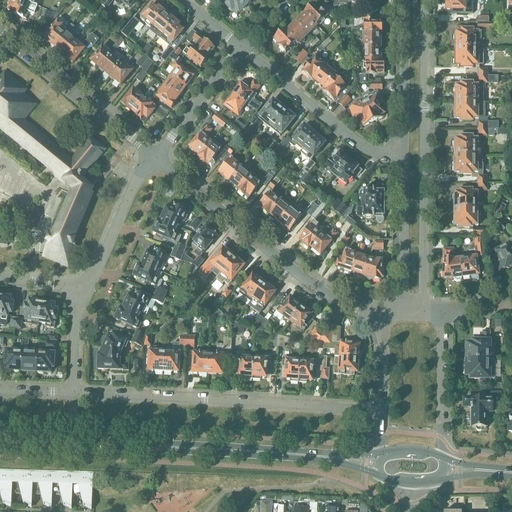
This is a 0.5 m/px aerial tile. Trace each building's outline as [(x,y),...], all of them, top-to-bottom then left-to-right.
[(38,7),(30,4),(20,0),(8,0),(8,2),(9,3),(8,6),(9,7),(8,7),(9,10),(15,12),(14,14),(24,18),(26,12),(35,16),(38,7)] [(112,1),(110,0),(105,0),(101,5),(106,9),(112,1)] [(113,0),(119,4),(121,2),(129,8),(135,1),(134,0),(113,0)] [(246,6),(247,5),(242,0),(220,0),(224,3),(232,11),(233,11),(237,15),(242,10),(244,10),(246,8),(246,6)] [(364,8),(366,14),(372,13),(371,12),(367,0),(332,0),(334,7),(340,5),(341,7),(361,1),(363,8),(364,8)] [(373,13),(374,12),(372,8),(371,8),(370,6),(375,4),(376,7),(381,6),(379,0),(367,0),(371,12),(372,13),(373,13)] [(467,14),(467,10),(467,3),(466,3),(466,0),(445,0),(445,2),(446,4),(446,6),(447,6),(447,9),(448,10),(452,10),(452,14),(467,14)] [(304,13),(316,25),(318,24),(320,26),(325,21),(323,19),(327,16),(319,8),(318,9),(314,4),(304,13)] [(106,9),(101,5),(94,14),(99,18),(106,9)] [(146,22),(152,27),(164,12),(158,7),(157,8),(152,5),(140,19),(145,23),(146,22)] [(55,14),(54,14),(48,12),(47,11),(43,19),(48,21),(49,22),(55,14)] [(152,27),(162,36),(174,21),(169,16),(170,15),(165,11),(164,13),(164,12),(152,27)] [(316,25),(304,13),(303,14),(304,15),(295,24),(308,36),(318,27),(316,25)] [(128,38),(140,23),(134,18),(121,33),(128,38)] [(352,34),(362,34),(382,34),(382,20),(375,20),(364,20),(364,26),(361,26),(356,27),(356,30),(352,30),(352,34)] [(52,46),(54,47),(68,30),(57,21),(51,27),(52,28),(51,29),(52,29),(44,38),(44,40),(49,43),(49,44),(51,46),(52,46)] [(172,44),(180,35),(184,31),(178,26),(179,25),(174,21),(162,36),(160,38),(170,46),(160,58),(165,63),(169,59),(173,53),(178,48),(172,44)] [(308,36),(295,24),(287,31),(285,29),(283,30),(295,43),(298,46),(308,36)] [(62,54),(63,55),(76,40),(71,37),(74,32),(73,31),(75,28),(72,25),(68,30),(54,47),(58,51),(59,52),(61,54),(62,54)] [(195,48),(206,57),(214,48),(203,39),(202,39),(197,34),(192,30),(185,40),(190,44),(193,40),(198,43),(195,48)] [(295,43),(283,30),(274,39),(279,45),(278,45),(286,53),(295,43)] [(455,40),(455,49),(477,49),(477,42),(483,42),(483,33),(473,33),(473,31),(460,31),(460,32),(462,32),(462,33),(457,33),(457,40),(455,40)] [(382,34),(362,34),(362,47),(381,47),(381,36),(382,36),(382,34)] [(76,40),(63,55),(64,56),(65,57),(67,59),(68,60),(69,60),(68,61),(72,64),(88,45),(92,48),(99,40),(95,37),(91,41),(88,38),(82,46),(76,40)] [(124,41),(120,38),(112,49),(115,52),(124,41)] [(328,38),(321,45),(317,49),(320,52),(324,48),(331,41),(328,38)] [(125,41),(124,41),(115,52),(119,55),(125,46),(125,41)] [(362,61),(366,62),(381,62),(381,59),(381,47),(362,47),(362,61)] [(101,70),(112,56),(102,48),(90,61),(92,63),(92,64),(94,66),(96,66),(101,70)] [(181,51),(178,48),(173,53),(177,56),(181,51)] [(206,57),(195,48),(192,51),(190,50),(189,51),(187,49),(183,53),(187,57),(201,68),(202,66),(204,65),(206,63),(206,61),(208,59),(206,57)] [(477,49),(455,49),(455,59),(457,59),(457,66),(462,66),(462,68),(459,68),(459,69),(472,69),(472,66),(477,66),(477,49)] [(125,60),(115,52),(112,56),(101,70),(105,74),(106,75),(108,77),(109,77),(110,77),(110,78),(125,60)] [(300,64),(306,57),(308,55),(303,52),(296,61),(300,64)] [(176,71),(171,77),(171,78),(172,77),(186,88),(187,86),(188,86),(189,84),(190,83),(193,78),(193,76),(183,69),(184,68),(179,65),(182,61),(177,56),(173,53),(169,59),(175,64),(172,69),(176,71)] [(110,77),(116,82),(116,83),(118,85),(119,85),(120,86),(131,72),(134,68),(129,64),(131,62),(130,62),(132,59),(128,55),(125,59),(126,59),(125,60),(110,78),(110,77)] [(144,55),(136,64),(141,68),(146,62),(149,58),(144,55)] [(310,60),(306,57),(300,64),(304,68),(310,60)] [(302,72),(313,81),(325,66),(314,57),(311,61),(310,60),(304,68),(303,69),(304,70),(302,72)] [(155,64),(149,58),(146,62),(152,68),(155,64)] [(384,59),(381,59),(381,62),(366,62),(366,75),(377,75),(377,74),(384,74),(384,59)] [(322,91),(336,75),(325,66),(313,81),(314,82),(314,81),(324,89),(322,91)] [(147,75),(142,71),(135,79),(141,83),(147,75)] [(342,102),(346,97),(350,93),(353,89),(347,84),(346,86),(335,77),(336,75),(322,91),(333,101),(336,98),(342,102)] [(91,194),(92,190),(87,186),(81,181),(82,179),(81,178),(104,150),(90,139),(71,163),(68,160),(69,159),(23,121),(22,122),(19,119),(31,105),(21,96),(24,92),(5,76),(0,81),(0,127),(56,174),(57,172),(60,175),(59,177),(73,189),(52,239),(49,238),(47,241),(50,243),(46,251),(45,255),(67,265),(75,246),(75,245),(74,246),(72,246),(75,240),(73,239),(92,195),(91,194)] [(455,94),(455,103),(479,103),(479,95),(483,95),(483,84),(488,84),(498,84),(498,76),(478,76),(478,82),(479,82),(479,87),(472,87),(472,84),(459,84),(459,85),(461,85),(461,87),(457,87),(457,94),(455,94)] [(171,77),(164,87),(178,98),(179,97),(180,96),(182,94),(182,92),(186,88),(172,77),(171,78),(171,77)] [(241,84),(232,95),(246,105),(259,87),(254,83),(251,86),(248,84),(246,87),(241,84)] [(178,98),(164,87),(156,98),(171,109),(175,104),(174,104),(174,103),(176,102),(177,100),(178,99),(178,98)] [(131,111),(132,111),(142,99),(144,96),(138,91),(136,93),(132,90),(121,104),(125,108),(126,107),(127,108),(127,109),(130,111),(131,111)] [(364,100),(363,101),(373,122),(376,120),(377,121),(378,121),(378,120),(383,118),(382,116),(384,115),(380,106),(383,105),(380,96),(379,97),(377,92),(369,96),(368,93),(362,96),(364,100)] [(246,105),(232,95),(225,106),(238,116),(246,105)] [(142,99),(132,111),(132,112),(133,114),(135,115),(137,116),(136,117),(144,123),(154,111),(164,119),(167,115),(144,96),(142,99)] [(346,97),(342,102),(339,105),(344,109),(351,101),(346,97)] [(262,115),(272,123),(285,108),(279,103),(277,104),(273,101),(262,115)] [(363,124),(364,126),(369,124),(369,125),(370,124),(369,123),(373,122),(363,101),(358,103),(359,106),(350,110),(354,118),(356,117),(360,125),(363,124)] [(479,120),(479,122),(484,122),(484,111),(479,111),(479,103),(455,103),(455,112),(457,112),(457,119),(461,119),(461,121),(459,121),(459,122),(472,122),(472,120),(479,120)] [(285,108),(272,123),(269,127),(280,137),(295,119),(290,115),(292,114),(285,108)] [(216,114),(212,119),(223,128),(227,123),(216,114)] [(238,129),(238,130),(241,132),(245,127),(236,121),(233,125),(238,129)] [(198,158),(211,143),(204,137),(211,129),(207,126),(189,148),(198,155),(197,155),(199,157),(198,158)] [(296,146),(302,150),(315,135),(314,134),(314,132),(312,130),(310,130),(304,126),(291,142),(289,144),(294,148),(296,146)] [(311,161),(326,143),(320,139),(320,137),(318,135),(316,135),(315,135),(302,150),(300,153),(307,158),(305,160),(309,163),(311,161)] [(287,137),(279,147),(275,151),(279,155),(289,143),(291,140),(287,137)] [(454,156),(479,156),(479,140),(472,140),(472,137),(459,137),(459,138),(461,138),(461,140),(456,140),(456,147),(454,147),(454,156)] [(211,143),(198,158),(204,163),(205,162),(209,165),(215,157),(220,151),(211,143)] [(270,156),(274,151),(275,151),(279,147),(275,143),(266,153),(270,156)] [(232,148),(228,153),(221,161),(225,165),(231,158),(232,157),(231,156),(235,151),(232,148)] [(325,168),(336,176),(349,161),(336,150),(332,155),(334,157),(325,168)] [(479,165),(479,156),(454,156),(454,165),(456,165),(456,172),(461,172),(461,174),(459,174),(459,175),(472,175),(472,172),(478,172),(478,177),(477,177),(477,183),(487,183),(487,176),(482,175),(482,165),(479,165)] [(231,158),(225,165),(219,173),(229,182),(248,159),(247,158),(240,166),(231,158)] [(233,187),(238,191),(250,177),(251,175),(245,170),(251,161),(248,159),(229,182),(234,186),(233,187)] [(311,161),(309,163),(303,171),(307,175),(316,165),(311,161)] [(349,161),(336,176),(346,185),(355,174),(357,176),(362,171),(349,161)] [(261,183),(265,187),(276,173),(272,170),(261,183)] [(303,171),(296,179),(301,183),(307,175),(303,171)] [(308,175),(301,183),(307,188),(314,180),(308,175)] [(250,177),(238,191),(248,199),(260,185),(250,177)] [(272,182),(268,187),(272,190),(277,185),(272,182)] [(363,199),(363,205),(383,205),(383,188),(383,187),(383,186),(382,185),(381,185),(380,185),(379,185),(378,186),(377,187),(377,188),(377,190),(375,190),(362,190),(361,190),(361,191),(360,192),(360,193),(360,194),(359,195),(360,196),(360,197),(360,198),(361,199),(363,199)] [(454,210),(478,210),(478,194),(471,194),(472,191),(458,191),(461,191),(461,194),(456,193),(456,200),(454,200),(454,210)] [(268,216),(281,201),(280,200),(279,201),(270,193),(258,208),(268,216)] [(281,201),(268,216),(273,220),(274,219),(279,223),(291,209),(291,208),(294,204),(285,196),(281,201)] [(336,212),(343,204),(337,198),(329,207),(336,212)] [(323,201),(317,207),(305,222),(311,226),(314,222),(328,205),(327,205),(323,201)] [(305,222),(317,207),(313,203),(305,212),(304,213),(300,217),(305,222)] [(341,218),(347,212),(349,209),(343,204),(336,212),(337,213),(336,214),(341,218)] [(179,221),(183,223),(188,212),(174,206),(174,207),(168,205),(167,208),(166,208),(166,209),(166,210),(162,220),(177,226),(179,221)] [(383,205),(363,205),(363,207),(360,207),(357,210),(357,214),(361,218),(362,218),(374,218),(374,217),(376,217),(377,219),(377,220),(377,221),(377,222),(378,222),(378,223),(379,223),(380,223),(381,223),(382,222),(383,221),(383,220),(383,219),(383,217),(383,205)] [(503,210),(498,207),(497,207),(494,212),(499,216),(503,210)] [(289,231),(300,217),(304,213),(299,209),(296,213),(291,209),(279,223),(289,231)] [(478,210),(454,210),(454,219),(456,219),(456,225),(461,226),(461,228),(458,228),(471,228),(472,226),(478,226),(478,210)] [(352,226),(354,228),(359,222),(347,212),(341,218),(352,227),(352,226)] [(341,218),(336,214),(334,217),(339,221),(344,226),(340,231),(341,231),(338,235),(344,239),(346,235),(352,227),(341,218)] [(184,255),(184,254),(187,248),(177,244),(180,237),(173,235),(177,226),(162,220),(159,219),(157,222),(156,223),(157,223),(153,233),(167,239),(167,240),(169,240),(168,242),(176,245),(174,250),(184,255)] [(186,225),(183,230),(193,234),(202,223),(196,219),(190,227),(186,225)] [(501,221),(495,226),(503,235),(508,229),(501,221)] [(302,244),(308,249),(321,234),(315,229),(318,226),(314,222),(311,226),(299,240),(303,243),(302,244)] [(194,253),(198,256),(200,257),(217,236),(214,234),(214,233),(213,232),(213,233),(206,227),(193,243),(199,247),(194,253)] [(321,234),(308,249),(309,248),(312,250),(317,254),(321,249),(325,252),(338,235),(332,230),(326,238),(321,234)] [(346,235),(344,239),(340,244),(344,247),(350,237),(346,235)] [(459,260),(462,278),(471,277),(471,281),(478,280),(478,276),(479,276),(476,259),(485,258),(483,247),(483,236),(473,236),(473,237),(474,237),(473,248),(475,257),(459,259),(459,260)] [(363,238),(359,251),(363,252),(365,246),(367,240),(363,238)] [(372,250),(383,250),(383,242),(374,242),(372,250)] [(496,263),(501,271),(505,269),(506,269),(509,270),(511,269),(511,266),(511,265),(511,264),(511,243),(511,242),(502,247),(503,248),(496,252),(501,260),(496,263)] [(145,259),(143,264),(159,271),(161,264),(165,266),(169,256),(155,250),(155,251),(149,249),(147,253),(146,254),(144,258),(145,259)] [(217,269),(220,272),(233,257),(223,249),(208,266),(215,272),(217,269)] [(181,262),(184,255),(174,250),(171,257),(181,262)] [(351,273),(357,254),(346,250),(343,259),(342,258),(341,263),(339,262),(337,268),(345,271),(345,272),(350,274),(351,272),(351,273)] [(450,280),(454,279),(454,280),(455,281),(456,282),(457,282),(458,282),(459,282),(460,282),(460,281),(461,281),(461,280),(461,279),(462,279),(462,278),(459,260),(459,259),(449,260),(449,257),(456,257),(456,250),(443,250),(443,279),(450,279),(450,280)] [(364,277),(370,258),(357,254),(351,273),(357,275),(356,276),(362,278),(363,276),(364,277)] [(204,261),(200,257),(198,256),(194,261),(191,264),(197,269),(202,264),(204,261)] [(244,266),(233,257),(220,272),(227,278),(225,280),(230,284),(244,266)] [(370,258),(364,277),(367,278),(372,278),(372,280),(380,281),(380,279),(382,279),(383,270),(382,270),(382,268),(381,268),(381,261),(374,261),(374,260),(370,258)] [(159,271),(143,264),(140,263),(138,266),(137,267),(135,270),(136,271),(134,277),(158,287),(155,294),(165,298),(168,291),(158,287),(160,282),(163,273),(159,271)] [(250,302),(252,300),(264,283),(257,278),(257,279),(252,276),(239,294),(250,302)] [(264,283),(252,300),(258,304),(253,310),(259,314),(275,293),(271,290),(272,289),(264,283)] [(228,288),(223,295),(226,298),(231,292),(231,291),(232,290),(228,288)] [(125,305),(124,307),(141,314),(144,306),(152,310),(156,302),(162,305),(165,298),(155,294),(152,301),(136,294),(136,295),(130,292),(127,300),(126,300),(124,304),(125,305)] [(0,295),(0,320),(6,321),(7,318),(8,313),(12,314),(13,304),(9,303),(10,298),(4,297),(3,296),(0,295)] [(290,322),(302,305),(295,300),(294,302),(287,297),(280,307),(276,311),(290,322)] [(38,327),(42,302),(36,301),(35,302),(29,301),(28,306),(25,306),(23,316),(26,316),(26,321),(26,325),(38,327)] [(42,302),(38,327),(50,329),(51,325),(52,320),(56,321),(57,311),(54,310),(55,305),(49,305),(48,303),(42,302)] [(302,305),(290,322),(304,332),(314,317),(307,312),(309,310),(302,305)] [(141,314),(124,307),(121,306),(120,309),(118,310),(117,313),(117,314),(115,320),(137,329),(141,322),(138,321),(141,314)] [(221,312),(217,309),(212,315),(217,317),(221,312)] [(263,319),(258,316),(249,327),(256,329),(263,319)] [(263,319),(256,329),(263,331),(268,323),(263,319)] [(325,334),(324,349),(330,349),(336,349),(335,358),(360,360),(361,351),(359,351),(359,346),(358,346),(358,343),(352,343),(352,341),(340,340),(340,334),(340,329),(337,328),(326,324),(323,333),(324,333),(325,334)] [(314,341),(321,332),(316,328),(309,337),(314,341)] [(145,340),(145,335),(144,335),(136,331),(134,337),(144,342),(145,340)] [(465,360),(492,360),(492,340),(490,340),(489,332),(483,332),(483,331),(482,331),(482,336),(483,336),(483,341),(479,341),(479,342),(473,342),(473,344),(467,344),(467,351),(465,351),(465,360)] [(323,333),(321,332),(314,341),(318,344),(323,344),(323,349),(324,349),(325,334),(324,333),(323,333)] [(104,347),(103,348),(122,357),(129,343),(109,334),(106,341),(105,342),(103,345),(104,347)] [(180,350),(180,347),(187,347),(187,336),(180,335),(180,343),(173,343),(173,352),(164,351),(163,373),(172,373),(172,372),(178,372),(178,367),(179,367),(179,358),(179,350),(180,350)] [(293,340),(278,336),(277,347),(277,353),(284,353),(284,344),(293,344),(293,340)] [(144,342),(134,337),(131,343),(141,348),(144,342)] [(208,354),(207,375),(216,376),(216,374),(222,375),(222,370),(223,370),(223,360),(223,352),(224,352),(224,350),(231,350),(231,339),(225,339),(224,344),(217,344),(216,354),(208,354)] [(122,357),(103,348),(102,351),(100,351),(99,356),(98,356),(98,370),(109,370),(109,369),(110,369),(110,370),(122,371),(123,372),(123,371),(129,371),(129,370),(127,370),(127,365),(122,365),(122,357)] [(154,372),(163,373),(164,351),(156,351),(156,349),(149,349),(149,356),(148,366),(149,366),(148,370),(154,371),(154,372)] [(198,375),(207,375),(208,354),(200,353),(200,351),(194,351),(193,359),(192,368),(193,368),(192,373),(198,373),(198,375)] [(20,371),(21,371),(22,353),(13,352),(6,352),(5,365),(7,365),(7,370),(14,371),(15,372),(18,373),(20,371)] [(244,379),(252,380),(253,359),(245,359),(245,353),(237,352),(236,373),(235,376),(244,377),(244,379)] [(21,371),(37,372),(38,354),(22,353),(21,371)] [(42,354),(38,354),(37,372),(39,374),(42,374),(43,373),(51,373),(51,368),(53,368),(54,355),(42,354)] [(262,361),(262,360),(253,359),(252,380),(261,380),(261,378),(266,378),(266,374),(269,375),(270,375),(271,356),(264,356),(264,361),(262,361)] [(290,382),(298,383),(300,361),(293,360),(293,359),(283,358),(281,379),(290,380),(290,382)] [(360,368),(360,360),(335,358),(334,366),(334,375),(339,375),(353,376),(354,372),(357,372),(357,367),(360,368)] [(492,360),(465,360),(465,370),(467,370),(467,376),(472,376),(472,379),(469,379),(469,380),(480,380),(480,385),(479,385),(489,385),(489,381),(497,381),(497,360),(492,360)] [(312,375),(315,376),(315,378),(316,378),(317,364),(314,364),(314,362),(300,361),(298,383),(307,384),(307,381),(312,381),(312,375)] [(472,428),(476,428),(476,429),(476,430),(477,430),(477,431),(478,431),(479,431),(480,431),(481,431),(482,430),(482,429),(482,428),(486,428),(486,412),(500,413),(500,399),(501,399),(501,390),(500,390),(500,385),(499,385),(499,384),(493,384),(493,390),(490,390),(490,398),(491,398),(491,400),(485,400),(485,399),(472,399),(472,400),(466,400),(464,400),(464,407),(466,407),(466,408),(471,408),(471,426),(472,426),(472,428)] [(0,468),(0,494),(1,494),(2,502),(11,503),(12,494),(12,469),(0,468)] [(12,469),(12,494),(21,495),(23,503),(32,503),(32,495),(33,470),(12,469)] [(33,470),(32,495),(41,495),(43,504),(52,504),(52,496),(53,471),(33,470)] [(53,471),(52,496),(61,496),(63,504),(72,505),(72,496),(73,471),(53,471)] [(73,471),(72,496),(81,497),(83,505),(92,505),(92,497),(93,482),(92,482),(93,473),(93,472),(73,471)] [(296,498),(293,497),(293,496),(282,496),(282,497),(279,497),(279,502),(282,502),(282,501),(292,502),(292,506),(295,506),(296,498)] [(312,499),(309,499),(309,497),(299,497),(299,498),(296,498),(295,506),(298,502),(312,503),(312,499)] [(358,506),(359,502),(359,501),(348,500),(348,501),(345,501),(345,505),(356,506),(355,511),(363,511),(367,511),(368,511),(361,504),(358,506)]
